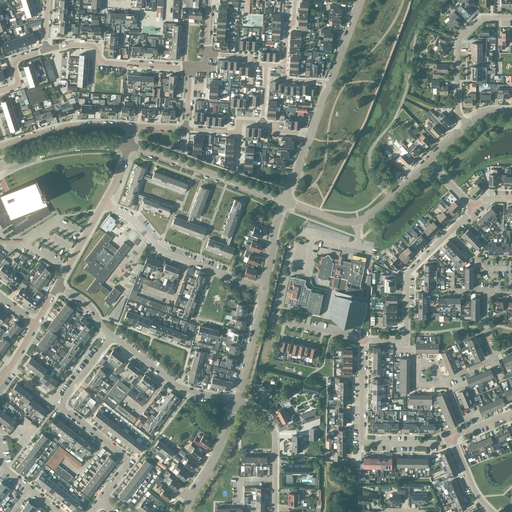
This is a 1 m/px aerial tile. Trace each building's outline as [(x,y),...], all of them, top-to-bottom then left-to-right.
[(195,10),(194,18),(201,19),(201,14),(204,14),(205,9),(203,8),(203,10),(202,10),(198,10),(198,6),(200,6),(201,3),(200,0),(195,0),(195,1),(195,5),(195,6),(195,10)] [(300,3),(300,9),(308,10),(308,6),(310,6),(310,1),(302,0),(302,3),(300,3)] [(472,11),(469,7),(474,3),(470,0),(465,0),(466,0),(464,2),(458,8),(466,16),(472,11)] [(219,6),(219,12),(228,12),(229,3),(221,3),(221,6),(219,6)] [(24,10),(21,11),(21,13),(34,9),(32,4),(23,7),(24,10)] [(333,15),(339,16),(341,16),(342,8),(339,8),(340,5),(330,5),(330,11),(333,11),(333,15)] [(106,17),(106,23),(109,23),(109,22),(112,22),(112,26),(114,26),(115,13),(110,12),(110,13),(107,13),(107,17),(106,17)] [(458,21),(461,18),(454,12),(450,15),(451,16),(450,17),(450,18),(450,19),(451,20),(449,22),(448,23),(449,24),(451,26),(450,27),(451,28),(454,31),(461,24),(458,21)] [(273,22),(281,23),(281,17),(280,17),(280,14),(272,13),(271,19),(273,19),(273,22)] [(94,15),(93,34),(100,35),(100,29),(104,29),(104,27),(100,27),(99,27),(98,25),(98,20),(97,20),(97,15),(94,15)] [(333,15),(330,15),(329,21),(332,21),(332,26),(341,26),(341,19),(339,18),(339,16),(333,15)] [(9,22),(0,24),(0,30),(4,29),(7,28),(6,26),(10,24),(9,22)] [(307,22),(299,22),(299,28),(300,28),(300,30),(308,31),(309,26),(307,26),(307,22)] [(173,32),(181,32),(182,26),(177,25),(177,24),(170,23),(170,28),(173,28),(173,32)] [(27,31),(31,43),(36,41),(33,33),(30,34),(29,31),(27,24),(25,25),(27,31)] [(324,39),(330,40),(332,40),(333,33),(330,33),(331,30),(321,29),(321,35),(324,35),(324,39)] [(487,40),(490,40),(495,40),(495,37),(493,37),(493,34),(489,34),(489,30),(484,30),(484,29),(479,29),(479,30),(479,37),(487,37),(487,40)] [(291,31),(291,38),(292,38),(292,39),(301,40),(301,32),(296,32),(292,31),(291,31)] [(502,38),(498,38),(498,48),(505,48),(505,44),(509,44),(509,33),(509,32),(505,31),(505,33),(502,33),(502,38)] [(9,34),(7,34),(11,49),(16,47),(14,40),(12,36),(9,36),(9,34)] [(19,34),(17,34),(17,35),(21,46),(26,44),(23,36),(20,37),(19,34)] [(238,43),(237,48),(240,48),(246,49),(247,40),(247,36),(244,36),(244,37),(241,37),(240,38),(240,43),(238,43)] [(447,50),(446,50),(448,46),(442,44),(444,40),(437,38),(434,45),(438,47),(437,51),(440,52),(440,53),(445,55),(447,50)] [(290,41),(290,46),(291,47),(300,47),(301,40),(292,39),(291,41),(290,41)] [(330,40),(324,39),(321,39),(320,45),(323,46),(323,50),(332,51),(332,43),(330,43),(330,40)] [(472,43),(472,49),(482,49),(487,49),(487,40),(480,40),(480,43),(473,43),(472,43)] [(220,42),(219,48),(221,48),(221,51),(229,51),(229,46),(228,46),(228,42),(220,42)] [(138,55),(138,47),(138,44),(130,44),(130,51),(132,51),(131,55),(138,55)] [(290,48),(290,54),(293,54),(300,55),(301,55),(302,55),(302,49),(300,49),(300,47),(291,47),(291,48),(290,48)] [(291,57),(290,63),(299,63),(299,60),(300,60),(301,55),(293,54),(293,57),(291,57)] [(318,61),(318,65),(314,64),(313,68),(313,73),(321,73),(321,71),(324,71),(325,62),(318,61)] [(448,72),(448,64),(437,64),(437,72),(434,72),(433,76),(441,76),(441,72),(448,72)] [(0,80),(5,79),(5,78),(9,77),(8,75),(5,67),(1,68),(2,70),(0,70),(0,80)] [(246,67),(245,75),(249,75),(249,76),(254,77),(254,69),(252,69),(252,67),(246,67)] [(38,70),(37,68),(25,72),(27,77),(36,74),(35,71),(38,70)] [(487,73),(471,73),(471,79),(472,79),(472,80),(479,80),(479,83),(487,83),(487,73)] [(133,89),(134,75),(128,75),(127,80),(123,80),(122,88),(122,93),(125,94),(125,88),(129,88),(133,89)] [(153,77),(147,76),(146,89),(150,90),(150,85),(153,85),(156,85),(156,79),(153,79),(153,77)] [(41,80),(40,78),(28,81),(30,87),(39,84),(38,81),(41,80)] [(218,89),(218,85),(220,85),(220,80),(212,79),(212,82),(210,82),(210,88),(218,89)] [(270,82),(269,92),(271,92),(271,90),(274,90),(274,91),(278,92),(278,89),(279,83),(279,81),(273,81),(273,82),(270,82)] [(507,84),(503,84),(503,99),(509,99),(509,98),(509,91),(511,91),(511,81),(507,82),(507,84)] [(445,94),(448,94),(448,86),(439,86),(439,82),(432,82),(431,88),(437,88),(437,94),(445,94)] [(472,102),(476,102),(476,83),(468,83),(468,87),(472,87),(472,90),(471,90),(471,91),(472,91),(472,94),(468,94),(468,98),(464,98),(464,105),(465,105),(465,107),(469,107),(469,105),(472,105),(472,102)] [(494,84),(494,89),(494,91),(497,91),(497,97),(497,99),(503,99),(503,84),(494,84)] [(302,93),(302,96),(306,96),(305,98),(311,99),(311,96),(315,96),(315,90),(311,89),(312,87),(311,87),(309,87),(309,85),(303,85),(303,86),(302,93)] [(45,100),(42,91),(40,86),(26,90),(31,105),(45,100)] [(494,96),(494,91),(494,89),(490,89),(490,91),(487,91),(487,94),(480,94),(480,101),(490,101),(491,96),(494,96)] [(243,98),(243,106),(249,107),(249,105),(252,105),(252,97),(253,95),(253,93),(249,93),(249,97),(247,97),(247,99),(243,98)] [(252,97),(252,105),(260,106),(260,95),(253,95),(252,97)] [(78,103),(79,98),(79,96),(74,97),(67,99),(68,102),(64,103),(68,114),(75,112),(72,105),(76,104),(78,103)] [(148,103),(148,117),(154,117),(154,111),(158,111),(158,105),(159,97),(156,97),(155,104),(152,104),(148,103)] [(79,98),(78,103),(78,105),(81,106),(81,112),(88,113),(88,105),(84,105),(85,99),(79,98)] [(168,105),(167,118),(174,119),(174,110),(172,110),(172,105),(171,105),(172,101),(176,102),(176,99),(169,98),(168,105)] [(88,105),(88,113),(88,114),(92,114),(92,113),(95,113),(95,106),(98,107),(98,100),(92,99),(92,105),(88,105)] [(98,100),(98,107),(101,107),(101,114),(107,114),(108,106),(104,106),(105,100),(98,100)] [(115,115),(115,108),(118,108),(118,102),(118,101),(112,100),(112,106),(108,106),(107,114),(115,115)] [(61,116),(68,114),(64,103),(61,104),(60,102),(53,104),(55,111),(59,110),(61,116)] [(15,103),(2,107),(4,112),(13,109),(12,106),(15,105),(15,103)] [(47,112),(44,113),(46,121),(53,119),(52,115),(55,114),(52,107),(46,108),(47,112)] [(46,121),(44,113),(40,115),(39,111),(33,113),(35,120),(36,120),(38,119),(40,123),(46,121)] [(433,113),(430,115),(440,124),(442,122),(447,127),(452,122),(451,122),(452,121),(449,118),(449,119),(442,112),(437,117),(433,112),(433,113)] [(18,113),(6,117),(7,121),(16,119),(15,116),(18,115),(18,113)] [(219,117),(218,125),(224,125),(224,124),(227,124),(228,116),(222,115),(223,113),(219,113),(219,117)] [(440,124),(430,115),(428,117),(432,122),(430,124),(433,127),(428,131),(433,136),(433,135),(435,136),(436,135),(437,136),(442,132),(437,127),(440,124)] [(294,129),(295,121),(291,120),(291,119),(286,118),(285,126),(288,127),(288,128),(294,129)] [(295,121),(294,129),(300,129),(300,127),(303,127),(304,119),(298,119),(298,121),(295,121)] [(21,123),(9,126),(10,131),(19,129),(18,125),(21,124),(21,123)] [(406,131),(416,140),(418,138),(417,138),(418,138),(412,132),(413,131),(410,127),(406,131)] [(264,128),(259,128),(258,136),(261,136),(261,138),(266,138),(267,130),(264,130),(264,128)] [(193,143),(201,143),(201,140),(203,140),(203,134),(195,134),(195,137),(193,136),(193,143)] [(418,138),(416,140),(422,147),(424,145),(426,147),(431,142),(425,137),(422,134),(418,138),(417,138),(418,138)] [(285,147),(288,147),(290,147),(290,148),(293,148),(294,140),(292,140),(292,137),(283,137),(282,143),(285,143),(285,147)] [(395,146),(396,147),(399,149),(399,148),(402,146),(396,140),(393,143),(395,146)] [(417,156),(422,151),(420,149),(422,147),(416,140),(413,143),(413,142),(406,149),(414,157),(416,155),(417,156)] [(400,153),(402,156),(398,161),(402,165),(403,164),(406,166),(406,165),(407,166),(412,161),(407,156),(409,154),(402,146),(399,148),(402,151),(400,153)] [(285,147),(278,147),(278,153),(281,153),(281,157),(283,157),(286,157),(286,158),(289,158),(290,150),(288,150),(289,148),(288,148),(288,147),(285,147)] [(384,152),(389,158),(392,155),(387,149),(384,152)] [(220,159),(220,164),(230,165),(230,162),(232,162),(232,156),(224,156),(224,159),(220,159)] [(281,157),(274,157),(274,163),(277,163),(276,167),(285,168),(285,160),(284,160),(283,160),(283,158),(283,157),(281,157)] [(135,171),(144,175),(146,168),(137,165),(135,171)] [(245,166),(244,172),(247,172),(247,174),(257,175),(257,167),(245,166)] [(497,180),(500,180),(500,169),(494,169),(494,174),(489,174),(489,185),(490,185),(490,186),(493,186),(493,185),(497,185),(497,180)] [(144,175),(135,171),(132,178),(141,181),(144,175)] [(162,174),(156,172),(153,181),(159,183),(162,174)] [(169,177),(162,174),(159,183),(165,186),(169,177)] [(510,185),(510,177),(507,177),(507,175),(501,175),(501,181),(504,181),(504,185),(510,185)] [(175,179),(169,177),(165,186),(172,188),(175,179)] [(485,184),(479,177),(473,183),(476,185),(472,189),(471,188),(469,191),(469,192),(475,197),(482,190),(480,188),(485,184)] [(1,198),(0,198),(0,224),(2,229),(12,223),(13,225),(11,226),(15,234),(50,212),(46,205),(44,206),(43,204),(46,202),(44,196),(45,195),(38,178),(10,191),(12,196),(11,196),(7,198),(6,198),(4,199),(3,197),(4,197),(3,196),(1,198)] [(141,181),(132,178),(130,184),(139,187),(141,181)] [(175,179),(172,188),(178,190),(181,181),(175,179)] [(187,184),(181,181),(178,190),(184,193),(187,184)] [(130,184),(128,190),(137,193),(139,187),(130,184)] [(200,186),(198,193),(207,196),(209,190),(205,188),(200,186)] [(128,190),(125,196),(134,200),(137,193),(128,190)] [(198,193),(195,199),(204,203),(207,196),(198,193)] [(169,215),(172,207),(145,197),(143,196),(138,194),(137,199),(142,201),(141,201),(143,201),(141,206),(147,208),(146,208),(149,209),(149,208),(169,215)] [(134,200),(125,196),(123,203),(132,206),(134,200)] [(204,203),(195,199),(193,206),(202,209),(204,203)] [(232,206),(241,209),(244,203),(239,201),(235,199),(232,206)] [(448,206),(445,208),(453,216),(456,212),(456,211),(460,207),(454,201),(449,207),(448,206)] [(453,216),(445,208),(440,203),(437,206),(443,212),(438,218),(443,223),(448,219),(449,220),(453,216)] [(195,215),(199,217),(200,215),(202,209),(193,206),(190,214),(195,215)] [(232,206),(230,212),(239,215),(241,209),(232,206)] [(487,211),(496,220),(498,218),(500,216),(499,215),(501,213),(496,208),(494,210),(491,207),(487,211)] [(487,211),(484,215),(492,223),(494,221),(495,223),(497,221),(496,220),(487,211)] [(239,215),(230,212),(228,218),(237,222),(239,215)] [(110,215),(100,227),(106,232),(108,230),(110,231),(116,223),(114,222),(116,220),(110,215)] [(480,218),(489,227),(490,228),(492,227),(490,225),(492,223),(484,215),(480,218)] [(203,237),(206,229),(174,217),(171,226),(203,237)] [(228,218),(225,225),(234,228),(237,222),(228,218)] [(480,218),(476,222),(477,222),(479,225),(485,231),(489,227),(480,218)] [(428,221),(426,223),(427,224),(435,233),(440,228),(433,222),(431,224),(429,222),(428,221)] [(426,223),(424,225),(424,226),(427,228),(424,230),(431,237),(435,233),(427,224),(426,223)] [(225,225),(223,231),(232,234),(234,228),(225,225)] [(463,235),(466,239),(474,231),(476,229),(477,228),(476,226),(470,231),(468,229),(463,235)] [(244,231),(242,235),(244,235),(245,235),(248,237),(253,239),(254,235),(258,236),(261,238),(262,234),(263,234),(264,232),(263,232),(264,230),(260,229),(254,227),(253,231),(245,228),(244,231)] [(410,232),(409,232),(410,232),(413,236),(414,237),(417,235),(417,234),(418,234),(413,229),(412,229),(411,230),(410,232)] [(225,243),(228,244),(232,234),(223,231),(222,233),(227,234),(226,236),(228,236),(225,243)] [(474,235),(476,233),(474,231),(466,239),(470,242),(476,237),(474,235)] [(111,237),(105,233),(84,260),(88,263),(84,268),(96,278),(86,290),(92,295),(97,289),(107,296),(104,299),(108,302),(111,304),(120,292),(114,287),(110,292),(101,284),(130,247),(123,242),(117,250),(108,242),(111,237)] [(414,237),(422,245),(427,241),(421,235),(419,237),(417,235),(414,237)] [(477,238),(476,237),(470,242),(473,246),(481,238),(480,236),(477,238)] [(418,250),(422,245),(414,237),(409,242),(411,245),(412,244),(418,250)] [(483,240),(481,238),(473,246),(477,250),(483,244),(481,242),(483,240)] [(209,239),(206,247),(231,257),(234,248),(209,239)] [(444,252),(452,243),(449,240),(443,245),(440,248),(444,252)] [(246,243),(244,249),(246,250),(250,251),(251,249),(252,249),(254,250),(259,251),(260,247),(261,246),(261,245),(256,243),(252,241),(250,245),(246,244),(246,243)] [(494,254),(494,242),(494,241),(491,241),(491,242),(490,242),(488,243),(488,245),(485,245),(484,252),(488,252),(488,254),(494,254)] [(452,243),(444,252),(441,254),(443,256),(446,254),(447,255),(450,253),(456,247),(452,243)] [(410,259),(409,258),(401,250),(400,249),(399,247),(397,250),(401,254),(399,256),(405,262),(406,261),(407,262),(410,259)] [(409,258),(414,253),(408,247),(406,250),(404,247),(401,250),(409,258)] [(450,253),(447,255),(451,259),(460,251),(456,247),(450,253)] [(250,251),(246,250),(244,256),(248,257),(247,261),(256,264),(258,258),(251,255),(252,252),(250,251)] [(453,261),(454,263),(457,260),(463,254),(460,251),(451,259),(449,261),(450,263),(453,261)] [(351,263),(331,258),(329,255),(328,254),(324,257),(321,256),(319,263),(315,266),(318,270),(316,277),(320,278),(321,280),(324,281),(327,279),(329,280),(329,284),(330,287),(335,288),(335,291),(337,291),(336,295),(335,295),(331,306),(330,317),(341,321),(341,323),(349,325),(350,323),(361,324),(362,324),(366,313),(367,302),(366,302),(365,302),(366,298),(363,297),(365,287),(360,286),(365,262),(352,259),(351,263)] [(457,260),(454,263),(456,265),(454,267),(456,269),(467,258),(463,254),(457,260)] [(401,266),(397,263),(400,261),(394,255),(390,259),(392,262),(390,264),(397,271),(399,269),(398,268),(401,266)] [(149,271),(153,259),(147,257),(144,264),(148,265),(146,270),(149,271)] [(0,273),(4,276),(8,270),(5,267),(9,263),(4,259),(0,264),(2,266),(0,269),(0,273)] [(153,259),(149,271),(152,272),(153,270),(157,271),(160,262),(160,261),(156,259),(156,260),(153,259)] [(8,270),(4,276),(4,277),(8,280),(9,280),(14,274),(11,271),(17,263),(15,261),(8,270)] [(425,265),(425,270),(437,270),(439,270),(439,267),(435,267),(435,265),(436,265),(436,261),(428,261),(427,263),(427,265),(425,265)] [(40,263),(39,262),(34,268),(41,274),(42,273),(48,278),(52,273),(52,272),(50,271),(50,272),(45,268),(43,271),(38,267),(41,263),(40,263)] [(244,274),(251,276),(250,277),(252,278),(253,277),(254,277),(256,271),(248,268),(249,265),(243,263),(241,269),(246,270),(244,274)] [(165,264),(163,271),(166,273),(165,277),(165,278),(167,279),(168,278),(169,274),(172,266),(165,264)] [(172,266),(169,274),(172,275),(176,276),(178,268),(172,266)] [(17,276),(14,274),(9,280),(15,284),(19,279),(21,281),(26,275),(21,271),(17,276)] [(199,271),(196,280),(203,283),(204,281),(205,281),(206,277),(204,276),(205,273),(199,271)] [(42,273),(41,274),(39,276),(36,274),(34,276),(35,277),(44,284),(48,278),(42,273)] [(134,284),(132,290),(137,292),(141,283),(143,277),(140,276),(137,275),(135,279),(134,284)] [(385,285),(396,285),(396,280),(395,280),(395,278),(389,278),(389,275),(381,275),(381,281),(385,281),(385,285)] [(302,279),(295,277),(291,276),(288,288),(289,288),(288,291),(287,291),(285,303),(289,303),(288,307),(296,309),(296,305),(307,307),(306,311),(321,315),(323,307),(326,292),(311,289),(308,288),(305,284),(306,280),(302,279)] [(35,277),(33,280),(32,279),(30,281),(40,289),(44,284),(35,277)] [(196,280),(190,278),(189,281),(194,283),(193,286),(201,289),(203,283),(196,280)] [(21,299),(26,293),(23,290),(27,285),(26,284),(27,282),(24,279),(22,282),(17,288),(19,290),(15,295),(21,299)] [(396,285),(385,285),(385,288),(381,288),(381,294),(388,294),(389,291),(395,291),(395,289),(396,289),(396,285)] [(189,288),(188,291),(199,295),(201,289),(193,286),(192,289),(189,288)] [(26,293),(21,299),(21,300),(22,301),(23,301),(26,304),(37,290),(35,288),(29,295),(26,293)] [(37,290),(26,304),(32,308),(37,302),(33,299),(37,294),(40,297),(43,294),(37,290)] [(137,292),(132,290),(129,298),(128,299),(134,301),(136,295),(137,292)] [(199,295),(188,291),(187,294),(190,295),(189,298),(196,301),(199,295)] [(378,299),(378,297),(370,296),(370,308),(372,309),(372,299),(378,299)] [(386,303),(383,303),(383,311),(387,311),(397,311),(398,311),(398,309),(397,308),(397,305),(395,305),(393,305),(393,303),(395,303),(397,303),(397,296),(386,296),(386,303)] [(196,301),(189,298),(187,302),(185,300),(184,303),(186,304),(194,307),(195,305),(196,305),(197,301),(196,301)] [(506,312),(506,304),(503,304),(503,301),(501,301),(501,300),(496,300),(496,310),(500,310),(500,312),(506,312)] [(66,303),(63,307),(73,315),(74,313),(71,311),(73,309),(66,303)] [(186,304),(184,310),(192,313),(194,307),(186,304)] [(227,310),(226,314),(232,316),(237,317),(237,316),(237,314),(245,315),(246,312),(247,311),(248,307),(248,306),(238,304),(236,311),(232,310),(231,311),(227,310)] [(165,306),(163,312),(169,314),(172,307),(170,306),(166,305),(165,306)] [(59,311),(67,317),(69,315),(71,317),(73,315),(63,307),(59,311)] [(133,313),(130,312),(131,308),(128,307),(127,310),(124,318),(130,321),(133,313)] [(147,312),(145,317),(142,325),(148,327),(151,320),(148,318),(149,315),(150,312),(152,309),(149,308),(147,312)] [(133,313),(130,321),(136,323),(139,315),(136,314),(137,310),(135,309),(134,309),(133,313)] [(192,313),(184,310),(183,314),(178,312),(177,315),(182,317),(189,319),(192,313)] [(59,311),(56,315),(66,323),(68,322),(65,319),(67,317),(59,311)] [(139,315),(136,323),(142,325),(145,317),(142,316),(143,313),(140,312),(140,311),(139,315)] [(56,315),(53,319),(61,325),(62,323),(65,325),(66,323),(56,315)] [(83,315),(79,320),(85,325),(83,327),(81,325),(79,327),(90,335),(93,331),(91,329),(88,327),(90,324),(85,320),(86,318),(83,315)] [(232,316),(231,321),(235,322),(234,326),(244,329),(246,322),(238,320),(239,317),(237,316),(237,317),(232,316)] [(396,323),(396,317),(386,317),(383,317),(383,326),(389,326),(389,323),(396,323)] [(148,327),(148,329),(154,331),(157,324),(153,323),(155,319),(152,318),(151,320),(148,327)] [(53,319),(50,323),(60,331),(62,330),(59,327),(61,325),(53,319)] [(157,324),(154,331),(160,334),(163,326),(159,325),(161,321),(158,320),(157,324)] [(184,325),(181,333),(178,340),(184,343),(187,335),(184,334),(188,322),(185,321),(184,325)] [(14,322),(10,327),(17,333),(19,330),(20,331),(22,328),(21,328),(14,322)] [(164,322),(163,326),(160,334),(166,336),(169,328),(165,327),(167,324),(164,322)] [(60,331),(50,323),(46,328),(49,330),(49,329),(54,333),(56,331),(59,333),(60,331)] [(170,325),(169,328),(166,336),(172,338),(175,331),(172,329),(173,326),(170,325)] [(199,326),(198,333),(201,334),(200,339),(203,340),(204,335),(206,327),(199,326)] [(5,331),(3,334),(9,338),(11,336),(13,338),(14,338),(16,336),(15,335),(17,333),(10,327),(8,330),(7,329),(5,331)] [(79,327),(78,329),(81,331),(79,333),(86,339),(90,335),(79,327)] [(175,331),(172,338),(178,340),(181,333),(178,332),(179,328),(176,327),(175,331)] [(212,329),(206,327),(204,335),(208,336),(206,341),(209,341),(212,329)] [(49,329),(49,330),(46,333),(56,341),(58,339),(55,337),(57,335),(54,333),(49,329)] [(212,329),(209,341),(212,342),(214,337),(217,338),(219,330),(212,329)] [(226,341),(232,342),(233,339),(241,341),(242,335),(233,332),(232,337),(227,336),(226,341)] [(46,333),(43,337),(50,343),(52,341),(55,343),(56,341),(46,333)] [(86,339),(79,333),(77,335),(74,333),(73,335),(83,343),(86,339)] [(3,337),(0,340),(0,343),(6,348),(8,345),(8,346),(10,343),(7,341),(9,338),(3,334),(1,336),(3,337)] [(73,335),(72,337),(74,339),(73,341),(77,345),(80,347),(83,343),(73,335)] [(469,345),(478,342),(476,337),(470,339),(469,336),(463,339),(465,344),(468,343),(469,345)] [(50,343),(43,337),(40,341),(50,349),(51,348),(51,347),(49,345),(50,343)] [(67,340),(66,342),(69,345),(80,353),(83,349),(80,347),(77,345),(73,341),(72,341),(71,343),(70,343),(67,340)] [(50,349),(40,341),(37,345),(44,351),(46,349),(48,351),(53,355),(54,353),(50,349)] [(232,342),(226,341),(225,346),(229,347),(228,351),(238,354),(239,347),(232,345),(232,342)] [(286,351),(288,342),(282,341),(281,344),(278,343),(277,350),(280,351),(280,350),(286,351)] [(469,345),(464,347),(465,350),(467,349),(469,352),(471,351),(480,347),(478,342),(469,345)] [(300,345),(294,344),(291,355),(292,355),(297,356),(298,353),(300,345)] [(69,345),(68,347),(71,349),(69,351),(76,357),(80,353),(69,345)] [(306,346),(304,355),(303,357),(306,358),(307,355),(309,356),(311,347),(306,346)] [(338,348),(338,356),(341,356),(352,356),(352,350),(350,350),(350,347),(341,346),(341,348),(338,348)] [(311,347),(309,356),(312,357),(312,358),(313,359),(314,359),(318,360),(320,352),(317,351),(317,349),(311,347)] [(471,351),(473,353),(468,355),(469,358),(474,356),(482,352),(480,347),(471,351)] [(103,362),(102,365),(107,369),(111,364),(119,354),(113,349),(110,353),(107,351),(105,354),(108,356),(111,358),(108,361),(108,362),(106,365),(103,362)] [(450,350),(441,353),(443,359),(455,354),(455,352),(451,353),(450,350)] [(76,357),(69,351),(67,353),(64,351),(63,353),(73,361),(76,357)] [(474,356),(475,358),(472,360),(474,365),(480,362),(478,360),(485,357),(482,352),(474,356)] [(70,365),(73,361),(63,353),(62,355),(64,357),(63,359),(70,365)] [(119,354),(111,364),(113,366),(116,368),(119,365),(119,364),(124,358),(119,354)] [(455,354),(443,359),(445,364),(454,360),(453,357),(456,356),(455,354)] [(29,368),(37,357),(35,356),(33,359),(31,357),(25,364),(29,368)] [(511,368),(511,367),(508,356),(503,358),(507,369),(510,367),(510,369),(511,368)] [(39,359),(37,357),(29,368),(33,371),(39,363),(37,362),(39,359)] [(222,360),(220,366),(227,368),(227,364),(235,366),(237,359),(227,357),(226,361),(222,360)] [(70,365),(63,359),(61,361),(58,359),(57,361),(67,369),(70,365)] [(454,361),(445,364),(447,369),(460,364),(459,363),(456,364),(454,361)] [(33,371),(37,374),(45,364),(43,362),(43,363),(41,365),(39,363),(33,371)] [(127,376),(134,366),(129,362),(124,368),(127,370),(121,377),(124,379),(127,376)] [(41,377),(47,370),(47,369),(45,368),(47,365),(45,364),(37,374),(41,377)] [(457,368),(460,366),(460,364),(447,369),(450,375),(459,371),(457,368)] [(140,370),(134,366),(127,376),(129,378),(132,374),(135,377),(140,370)] [(382,368),(373,367),(373,373),(377,373),(377,376),(386,376),(386,373),(386,370),(382,370),(382,368)] [(100,369),(96,374),(106,382),(108,380),(105,378),(109,372),(104,368),(102,371),(100,369)] [(352,368),(343,368),(343,371),(341,371),(341,377),(349,377),(350,374),(352,374),(352,368)] [(47,370),(41,377),(39,379),(43,383),(49,375),(47,373),(49,371),(47,369),(47,370)] [(490,381),(486,371),(481,373),(484,380),(486,379),(488,382),(490,381)] [(219,379),(217,387),(223,389),(225,380),(222,379),(223,374),(220,373),(219,378),(219,379)] [(49,375),(43,383),(47,386),(55,375),(54,374),(51,377),(49,375)] [(96,374),(92,379),(99,385),(100,385),(102,382),(104,384),(106,382),(96,374)] [(136,379),(133,384),(135,386),(137,384),(142,388),(150,378),(145,374),(143,376),(139,381),(137,380),(136,379)] [(219,379),(219,378),(215,378),(216,374),(213,374),(210,385),(217,387),(219,379)] [(55,375),(47,386),(51,389),(57,381),(55,380),(57,377),(55,375)] [(198,377),(190,375),(188,380),(189,380),(188,383),(193,384),(193,381),(199,383),(200,380),(197,380),(198,377)] [(225,380),(223,389),(230,390),(230,389),(231,389),(231,387),(230,387),(232,382),(228,381),(229,375),(226,375),(225,380)] [(476,375),(472,377),(475,384),(477,383),(478,386),(481,385),(476,375)] [(140,391),(137,394),(138,395),(143,398),(145,396),(142,394),(145,390),(148,386),(151,389),(154,391),(157,387),(154,385),(156,383),(150,378),(142,388),(140,391)] [(335,384),(335,387),(338,388),(347,388),(347,381),(342,381),(341,381),(341,379),(341,378),(335,378),(335,384)] [(99,385),(92,379),(88,384),(97,391),(98,391),(100,389),(102,387),(100,385),(99,385)] [(118,379),(110,389),(122,399),(126,394),(130,389),(130,388),(118,379)] [(261,396),(268,401),(276,390),(269,385),(264,382),(260,386),(265,390),(261,396)] [(12,397),(20,386),(16,383),(10,391),(13,392),(11,395),(12,397)] [(304,384),(303,390),(313,393),(318,394),(319,388),(304,384)] [(20,386),(12,397),(14,398),(16,395),(19,397),(24,389),(20,386)] [(511,397),(511,395),(510,390),(507,391),(506,388),(504,389),(505,392),(502,393),(505,401),(511,397)] [(21,399),(19,401),(21,403),(28,393),(24,389),(19,397),(21,399)] [(84,389),(80,394),(90,402),(96,406),(99,401),(101,399),(96,395),(94,397),(97,399),(95,401),(89,396),(91,394),(84,389)] [(122,399),(110,389),(103,399),(115,409),(118,404),(122,399)] [(132,390),(130,389),(126,394),(142,406),(146,401),(143,398),(137,394),(132,390)] [(167,394),(165,396),(175,403),(179,398),(170,392),(168,395),(167,394)] [(470,392),(460,396),(462,400),(470,396),(469,395),(471,394),(470,392)] [(28,393),(21,403),(22,404),(24,401),(27,403),(31,398),(32,396),(28,393)] [(435,403),(447,398),(445,393),(442,394),(439,395),(436,396),(437,400),(434,401),(435,403)] [(80,394),(76,399),(82,404),(83,404),(84,402),(91,407),(90,408),(92,410),(96,406),(90,402),(80,394)] [(165,399),(162,403),(171,409),(171,408),(175,403),(165,396),(163,398),(165,399)] [(496,396),(501,407),(506,405),(502,397),(500,398),(499,396),(498,396),(496,396)] [(27,403),(25,405),(27,407),(25,410),(27,411),(35,401),(31,398),(27,403)] [(449,403),(447,398),(435,403),(436,405),(439,404),(440,407),(449,403)] [(76,399),(72,405),(81,412),(83,409),(85,410),(87,408),(82,404),(76,399)] [(347,400),(338,399),(338,402),(335,402),(335,409),(340,409),(341,406),(347,406),(347,400)] [(474,401),(474,399),(463,404),(465,408),(473,404),(472,402),(474,401)] [(489,399),(487,400),(491,411),(496,409),(493,401),(490,402),(489,399)] [(35,401),(27,411),(27,412),(28,413),(31,410),(33,412),(39,404),(35,401)] [(288,427),(297,422),(294,415),(290,416),(287,411),(286,412),(284,408),(286,408),(292,405),(289,401),(284,404),(285,406),(279,409),(275,411),(278,417),(279,416),(283,424),(285,422),(287,427),(288,427)] [(159,404),(157,406),(167,414),(171,409),(162,403),(161,405),(159,404)] [(449,403),(440,407),(442,411),(439,412),(439,414),(451,409),(449,403)] [(487,413),(483,405),(481,406),(480,403),(477,404),(482,415),(487,413)] [(43,407),(39,404),(33,412),(35,414),(33,416),(35,418),(43,407)] [(128,411),(118,404),(115,409),(124,416),(128,411)] [(167,414),(157,406),(156,409),(160,411),(158,414),(164,419),(167,414)] [(35,418),(36,419),(39,416),(41,418),(47,410),(43,407),(35,418)] [(299,415),(302,422),(319,416),(317,409),(299,415)] [(335,409),(335,418),(346,418),(347,412),(340,412),(340,409),(335,409)] [(451,409),(439,414),(440,416),(443,414),(445,418),(453,414),(451,409)] [(98,410),(92,417),(96,421),(102,413),(98,410)] [(0,421),(2,423),(10,413),(8,411),(6,414),(4,412),(0,417),(0,421)] [(137,418),(128,411),(124,416),(133,423),(137,418)] [(6,426),(12,418),(10,417),(12,414),(10,413),(2,423),(6,426)] [(102,413),(96,421),(101,424),(107,417),(102,413)] [(164,419),(158,414),(156,417),(152,414),(150,417),(160,424),(164,419)] [(453,414),(445,418),(446,421),(443,422),(444,424),(456,419),(453,414)] [(146,421),(146,422),(156,429),(160,424),(150,417),(148,415),(146,418),(148,419),(146,421)] [(12,418),(6,426),(10,429),(16,422),(18,419),(17,417),(15,416),(14,416),(12,418)] [(53,428),(59,420),(55,417),(49,424),(53,428)] [(107,417),(101,424),(105,427),(111,420),(107,417)] [(335,418),(335,427),(340,427),(340,424),(346,424),(346,418),(335,418)] [(456,419),(444,424),(444,426),(447,425),(449,428),(458,425),(456,419)] [(53,428),(51,430),(54,432),(56,430),(57,431),(63,423),(59,420),(53,428)] [(111,420),(105,427),(109,431),(115,423),(111,420)] [(146,422),(143,425),(147,428),(146,430),(152,434),(156,429),(146,422)] [(57,431),(56,432),(58,433),(59,432),(61,434),(67,427),(63,423),(57,431)] [(115,423),(109,431),(113,434),(119,426),(115,423)] [(119,426),(113,434),(117,437),(123,430),(119,426)] [(67,427),(61,434),(60,436),(64,440),(66,437),(71,430),(67,427)] [(340,427),(335,427),(334,436),(337,436),(346,436),(346,430),(340,430),(340,427)] [(504,430),(503,431),(506,438),(509,437),(510,439),(511,438),(511,431),(510,433),(508,428),(507,428),(504,429),(504,430)] [(71,430),(66,437),(70,441),(76,433),(71,430)] [(123,430),(117,437),(122,440),(127,433),(123,430)] [(506,438),(503,431),(501,431),(500,431),(498,432),(497,433),(499,437),(496,439),(499,446),(505,443),(503,440),(506,438)] [(76,433),(70,441),(71,442),(71,443),(69,446),(71,448),(74,444),(80,436),(76,433)] [(127,433),(122,440),(126,444),(131,436),(128,433),(127,433)] [(42,434),(39,438),(47,444),(50,440),(42,434)] [(84,440),(80,436),(74,444),(78,447),(84,440)] [(131,436),(126,444),(130,447),(136,439),(132,436),(131,436)] [(196,436),(192,441),(199,446),(200,444),(206,448),(211,442),(203,436),(200,440),(196,436)] [(293,436),(292,450),(302,451),(302,436),(293,436)] [(486,439),(489,446),(492,445),(494,450),(494,451),(499,449),(497,442),(494,443),(491,437),(486,439)] [(39,438),(36,442),(43,448),(46,450),(49,446),(47,444),(39,438)] [(136,439),(130,447),(134,450),(140,443),(136,439)] [(76,450),(74,453),(73,454),(74,455),(77,458),(78,456),(76,454),(78,452),(80,449),(82,450),(88,443),(84,440),(78,447),(76,450)] [(156,454),(164,444),(159,440),(151,450),(154,452),(149,458),(152,460),(154,457),(156,454)] [(199,446),(192,441),(186,449),(198,459),(198,458),(199,459),(200,457),(202,453),(197,449),(199,446)] [(486,451),(481,441),(477,443),(480,450),(481,453),(486,451)] [(36,442),(32,447),(40,453),(40,452),(43,448),(36,442)] [(82,450),(80,454),(83,456),(84,457),(86,454),(87,454),(89,451),(92,453),(95,449),(92,447),(93,446),(88,443),(82,450)] [(140,443),(134,450),(139,454),(145,446),(140,443)] [(477,443),(472,445),(476,455),(479,454),(481,453),(480,450),(477,443)] [(164,444),(156,454),(161,458),(169,448),(164,444)] [(476,455),(472,445),(467,447),(468,450),(465,451),(469,462),(475,459),(478,458),(476,455)] [(64,457),(67,452),(60,446),(46,463),(54,469),(57,465),(58,465),(61,461),(64,457)] [(32,447),(29,451),(37,457),(39,458),(39,459),(43,454),(40,452),(40,453),(32,447)] [(169,448),(161,458),(164,459),(164,460),(167,456),(169,458),(174,452),(169,448)] [(346,448),(337,448),(337,452),(334,451),(334,460),(341,460),(341,457),(340,457),(340,454),(346,454),(346,448)] [(442,456),(439,457),(440,459),(450,455),(448,450),(440,453),(442,456)] [(29,451),(26,455),(35,462),(39,458),(37,457),(29,451)] [(64,457),(66,459),(68,461),(71,463),(73,464),(76,466),(78,468),(82,464),(80,462),(77,460),(75,458),(72,456),(70,454),(67,452),(64,457)] [(195,466),(196,465),(191,461),(193,458),(186,453),(183,458),(186,461),(184,464),(192,470),(193,469),(194,469),(194,468),(195,468),(195,467),(195,466)] [(32,466),(35,462),(26,455),(23,459),(32,466)] [(108,456),(105,461),(112,466),(116,462),(108,456)] [(369,468),(370,458),(364,458),(364,464),(361,464),(361,471),(366,471),(366,468),(369,468)] [(23,459),(19,463),(29,471),(32,466),(23,459)] [(145,459),(142,464),(149,470),(151,468),(153,465),(145,459)] [(452,460),(444,463),(445,465),(443,466),(444,469),(454,464),(452,460)] [(105,461),(102,465),(109,470),(112,466),(105,461)] [(158,462),(157,463),(164,469),(164,470),(167,466),(164,465),(158,461),(158,462)] [(29,471),(19,463),(16,468),(23,473),(22,474),(25,476),(29,471)] [(175,468),(178,471),(176,474),(184,480),(188,475),(183,471),(185,469),(178,463),(175,468)] [(142,464),(139,468),(146,474),(149,470),(142,464)] [(286,483),(292,483),(293,471),(301,471),(301,474),(306,474),(306,471),(305,471),(305,465),(305,464),(302,464),(302,465),(298,465),(298,464),(295,464),(295,465),(292,465),(292,464),(289,464),(289,465),(286,465),(286,478),(286,483)] [(57,465),(54,469),(68,481),(69,480),(72,476),(58,465),(57,465)] [(102,465),(98,469),(106,475),(109,470),(102,465)] [(146,474),(139,468),(135,472),(143,478),(146,474)] [(98,469),(95,473),(103,479),(106,475),(98,469)] [(456,469),(448,472),(449,475),(447,476),(448,478),(458,474),(456,469)] [(135,472),(132,477),(140,482),(143,478),(135,472)] [(39,483),(45,476),(41,473),(35,480),(39,483)] [(95,473),(92,477),(99,483),(103,479),(95,473)] [(43,487),(49,479),(47,478),(49,476),(47,474),(45,476),(39,483),(39,484),(42,486),(43,487)] [(168,484),(176,491),(180,485),(175,481),(177,479),(170,474),(167,478),(170,481),(168,484)] [(99,483),(92,477),(89,481),(96,487),(99,483)] [(132,477),(129,481),(137,487),(140,482),(132,477)] [(51,481),(49,479),(43,487),(48,490),(53,482),(55,481),(52,479),(51,481)] [(446,489),(457,484),(455,479),(443,484),(445,489),(447,489),(446,489)] [(89,481),(85,486),(93,491),(96,487),(89,481)] [(129,481),(126,485),(133,491),(137,487),(129,481)] [(1,482),(0,482),(0,488),(8,495),(12,490),(9,488),(1,482)] [(48,490),(47,491),(50,493),(51,492),(52,493),(60,483),(58,482),(56,484),(53,482),(48,490)] [(60,483),(52,493),(56,496),(64,486),(60,483)] [(169,489),(162,484),(159,489),(162,491),(160,495),(168,501),(172,495),(167,491),(169,489)] [(459,489),(457,484),(446,489),(447,489),(448,493),(459,489)] [(126,485),(123,489),(130,495),(133,491),(126,485)] [(64,486),(56,496),(60,500),(66,492),(68,490),(64,487),(64,486)] [(93,491),(85,486),(82,490),(89,496),(93,491)] [(130,495),(123,489),(119,494),(126,499),(127,499),(129,501),(131,498),(129,497),(130,495)] [(389,497),(389,500),(388,500),(388,503),(393,503),(401,503),(401,498),(405,498),(405,490),(397,489),(397,494),(392,494),(392,497),(389,497)] [(461,494),(459,489),(448,493),(450,498),(461,494)] [(289,499),(300,499),(300,496),(303,496),(303,490),(296,490),(296,493),(289,493),(289,499)] [(66,492),(60,500),(64,503),(71,494),(67,491),(66,492)] [(72,493),(64,503),(69,506),(68,507),(74,499),(77,496),(72,493)] [(376,500),(376,493),(369,493),(369,496),(359,496),(359,503),(369,503),(369,500),(376,500)] [(419,502),(426,502),(426,493),(412,493),(412,503),(419,503),(419,502)] [(73,509),(72,510),(74,511),(75,511),(76,511),(77,511),(79,510),(80,511),(83,511),(86,508),(83,505),(80,503),(86,496),(84,495),(79,502),(73,509)] [(148,505),(149,504),(147,502),(149,500),(145,498),(137,508),(143,511),(148,505)] [(455,502),(455,501),(452,503),(454,507),(465,503),(463,498),(455,502)] [(79,502),(74,499),(68,507),(71,509),(71,508),(73,509),(79,502)] [(300,499),(289,499),(289,505),(296,505),(296,508),(303,508),(303,509),(306,509),(306,506),(303,506),(303,502),(299,502),(300,499)] [(28,501),(24,506),(32,511),(36,511),(37,511),(39,509),(40,510),(42,508),(35,502),(33,505),(32,504),(28,501)] [(454,507),(451,509),(452,511),(455,510),(455,511),(459,511),(460,511),(459,511),(467,508),(465,503),(454,507)]
